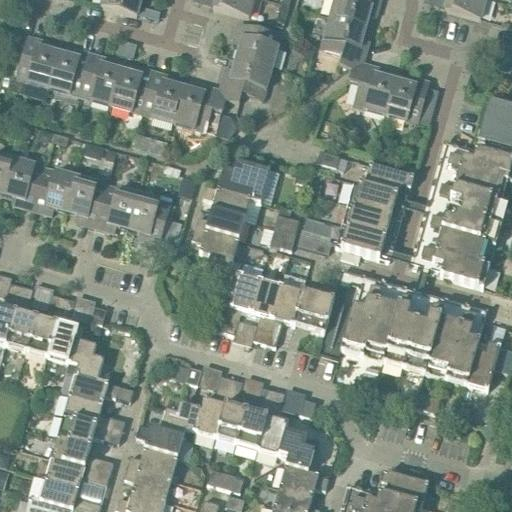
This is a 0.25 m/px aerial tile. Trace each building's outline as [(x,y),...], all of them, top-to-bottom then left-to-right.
[(102,0),(100,10),(136,20),(141,0),(102,0)] [(215,0),(212,12),(235,18),(248,22),(254,0),(215,0)] [(282,0),(280,7),(288,9),(290,0),(282,0)] [(376,0),(334,0),(329,21),(365,31),(368,19),(375,21),(380,1),(376,0)] [(447,0),(444,13),(479,23),(485,1),(480,0),(447,0)] [(288,9),(280,7),(276,21),(284,24),(288,9)] [(338,69),(348,72),(353,73),(363,67),(364,64),(363,63),(368,45),(361,43),(365,31),(329,21),(320,52),(341,58),(338,69)] [(61,43),(65,29),(57,27),(53,41),(61,43)] [(280,41),(237,28),(231,48),(238,50),(235,62),(271,72),(280,41)] [(65,29),(61,43),(69,45),(73,32),(65,29)] [(48,93),(57,57),(45,53),(47,46),(28,41),(16,84),(48,93)] [(124,61),(128,47),(119,45),(115,59),(124,61)] [(128,47),(124,61),(132,63),(136,49),(128,47)] [(310,63),(311,62),(314,50),(307,48),(303,61),(310,63)] [(48,93),(78,101),(90,58),(72,53),(70,60),(57,57),(48,93)] [(78,101),(110,110),(120,74),(108,71),(110,64),(90,58),(78,101)] [(224,105),(238,108),(241,98),(262,104),(271,72),(235,62),(231,74),(225,72),(218,94),(224,105)] [(353,73),(349,87),(358,90),(353,111),(384,119),(394,84),(382,80),(384,73),(363,67),(353,73)] [(110,110),(141,119),(153,76),(134,71),(132,78),(120,74),(110,110)] [(323,79),(308,74),(305,83),(320,88),(323,79)] [(141,119),(173,128),(183,92),(171,88),(173,81),(153,76),(141,119)] [(428,86),(418,83),(408,80),(406,87),(394,84),(384,119),(416,129),(428,86)] [(220,119),(223,108),(224,105),(218,94),(197,88),(195,95),(183,92),(173,128),(204,136),(210,116),(220,119)] [(511,110),(489,104),(477,145),(511,155),(511,110)] [(51,146),(54,138),(40,134),(38,142),(51,146)] [(54,138),(51,146),(65,150),(67,142),(54,138)] [(86,147),(84,158),(95,161),(100,159),(102,152),(86,147)] [(334,182),(339,161),(324,157),(319,177),(334,182)] [(511,186),(511,165),(484,158),(481,168),(471,165),(459,208),(469,211),(464,230),(454,227),(442,270),(452,273),(449,284),(482,293),(511,186)] [(0,159),(0,198),(3,200),(13,163),(0,159)] [(44,172),(13,163),(3,200),(15,203),(13,210),(32,215),(44,172)] [(222,174),(216,194),(216,195),(249,204),(249,205),(259,208),(269,175),(236,166),(233,177),(222,174)] [(177,181),(178,176),(179,173),(167,170),(165,177),(177,181)] [(399,192),(409,195),(412,182),(370,170),(363,191),(363,192),(396,201),(399,192)] [(76,181),(44,172),(32,215),(51,220),(53,213),(65,217),(76,181)] [(106,189),(76,181),(65,217),(77,220),(75,227),(94,232),(106,189)] [(391,222),(396,201),(363,192),(363,191),(353,188),(347,209),(391,222)] [(138,198),(106,189),(94,232),(114,238),(116,231),(127,234),(138,198)] [(243,225),(249,205),(249,204),(216,195),(216,194),(206,192),(203,203),(213,206),(210,215),(243,225)] [(170,207),(138,198),(127,234),(140,238),(138,245),(158,250),(170,207)] [(347,209),(341,230),(385,242),(391,222),(347,209)] [(208,224),(198,222),(194,234),(237,246),(243,225),(210,215),(208,224)] [(283,238),(288,223),(277,219),(272,235),(283,238)] [(288,223),(283,238),(294,241),(299,226),(288,223)] [(341,230),(335,252),(379,264),(385,242),(341,230)] [(231,267),(237,246),(194,234),(191,245),(201,248),(198,258),(209,261),(231,267)] [(283,238),(272,235),(268,250),(279,253),(283,238)] [(294,241),(283,238),(279,253),(290,256),(294,241)] [(229,276),(231,267),(209,261),(203,282),(213,285),(211,295),(231,301),(232,301),(238,279),(229,276)] [(339,286),(349,289),(358,292),(361,281),(342,276),(339,286)] [(222,337),(233,340),(240,315),(250,318),(259,285),(238,279),(232,301),(231,301),(225,322),(226,322),(222,337)] [(280,291),(259,285),(250,318),(259,321),(252,345),(264,349),(280,291)] [(280,291),(264,349),(275,352),(281,327),(293,330),(312,336),(324,339),(318,358),(338,363),(340,355),(487,396),(499,352),(487,349),(484,359),(475,357),(478,346),(468,343),(471,333),(470,333),(473,321),(463,318),(460,330),(439,324),(442,312),(432,309),(428,321),(427,321),(425,331),(405,326),(408,316),(407,315),(411,303),(400,300),(397,312),(376,306),(380,295),(369,292),(366,304),(365,303),(362,314),(352,311),(352,310),(344,308),(349,289),(339,286),(336,296),(333,305),(333,306),(322,303),(302,297),(280,291)] [(0,349),(5,351),(21,292),(9,289),(2,313),(0,312),(0,349)] [(5,351),(25,356),(35,323),(25,320),(32,295),(21,292),(5,351)] [(25,356),(46,362),(62,304),(51,300),(44,325),(35,323),(25,356)] [(46,362),(67,368),(73,345),(74,345),(77,334),(67,331),(74,307),(62,304),(46,362)] [(101,331),(105,316),(93,312),(89,327),(101,331)] [(211,334),(222,337),(226,322),(225,322),(215,319),(211,334)] [(67,368),(76,371),(74,380),(96,386),(97,385),(102,365),(92,362),(95,351),(74,345),(73,345),(67,368)] [(189,373),(185,388),(196,391),(201,376),(189,373)] [(132,395),(118,391),(97,385),(96,386),(74,380),(68,401),(101,410),(103,401),(128,408),(132,395)] [(355,381),(351,393),(351,395),(362,398),(366,384),(355,381)] [(194,437),(215,443),(231,385),(220,382),(213,407),(202,404),(200,414),(201,414),(194,437)] [(373,401),(377,387),(366,384),(362,398),(373,401)] [(215,443),(236,449),(245,416),(236,414),(243,388),(231,385),(215,443)] [(236,449),(256,455),(273,397),(262,394),(254,419),(245,416),(236,449)] [(256,455),(277,461),(284,439),(285,439),(288,428),(277,425),(284,400),(273,397),(256,455)] [(417,398),(413,413),(424,416),(429,401),(417,398)] [(68,401),(62,421),(120,438),(123,426),(98,419),(101,410),(68,401)] [(436,419),(440,404),(429,401),(424,416),(436,419)] [(311,424),(315,408),(304,405),(300,420),(311,424)] [(165,416),(160,436),(159,438),(182,444),(185,435),(194,437),(201,414),(200,414),(179,408),(176,419),(165,416)] [(455,424),(467,428),(471,413),(459,410),(455,424)] [(62,421),(56,442),(89,451),(92,442),(117,449),(120,438),(62,421)] [(139,430),(136,443),(145,445),(143,455),(176,465),(182,444),(159,438),(160,436),(139,430)] [(305,445),(285,439),(284,439),(277,461),(287,463),(284,473),(307,480),(307,479),(313,458),(302,455),(305,445)] [(56,442),(50,463),(108,479),(111,468),(87,461),(89,451),(56,442)] [(140,464),(130,461),(127,473),(171,485),(176,465),(143,455),(140,464)] [(50,463),(44,484),(77,493),(80,484),(105,491),(108,479),(50,463)] [(124,484),(134,487),(131,497),(165,506),(171,485),(127,473),(124,484)] [(314,494),(325,496),(328,484),(307,479),(307,480),(284,473),(278,493),(312,503),(314,494)] [(218,493),(222,478),(211,475),(207,490),(218,493)] [(384,477),(380,489),(391,492),(385,511),(375,508),(373,511),(420,511),(427,489),(384,477)] [(222,478),(218,493),(228,496),(232,480),(222,478)] [(232,480),(228,496),(239,499),(243,484),(232,480)] [(44,484),(39,504),(39,505),(64,511),(98,511),(100,509),(75,502),(77,493),(44,484)] [(308,511),(312,503),(278,493),(273,511),(308,511)] [(128,506),(119,503),(116,511),(163,511),(165,506),(131,497),(128,506)] [(64,511),(39,505),(39,504),(29,501),(25,511),(64,511)] [(225,511),(241,511),(243,505),(229,501),(225,511)]
